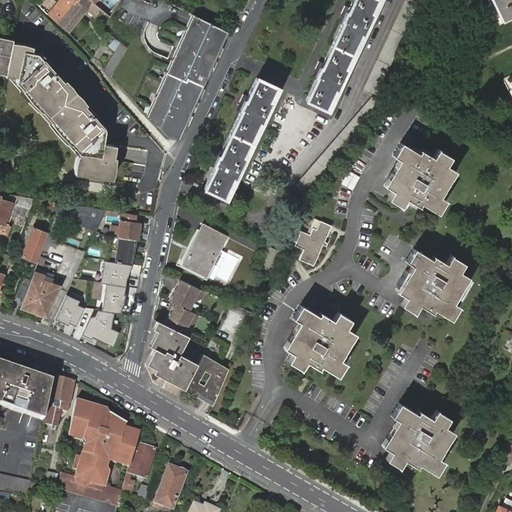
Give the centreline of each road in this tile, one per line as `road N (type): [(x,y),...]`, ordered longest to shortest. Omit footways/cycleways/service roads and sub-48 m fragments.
road 1 (residential): [(125,384),(167,198),(260,0)]
road 2 (tertiary): [(345,511),(125,384)]
road 3 (tertiary): [(125,384),(0,328)]
